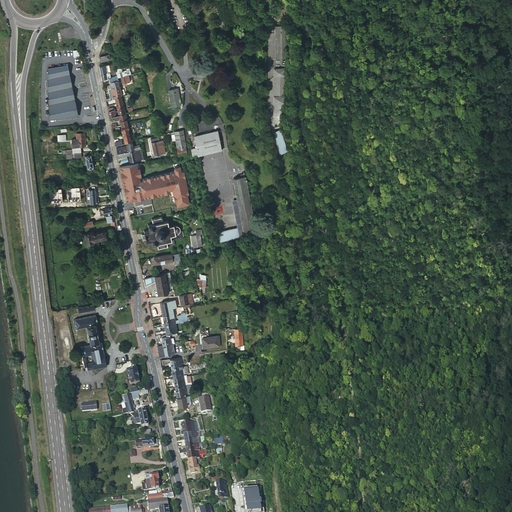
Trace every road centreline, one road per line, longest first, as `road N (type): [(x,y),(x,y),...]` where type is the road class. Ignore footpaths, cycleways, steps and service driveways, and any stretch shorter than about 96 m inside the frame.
road 1 (primary): [(66,511),(22,142)]
road 2 (tertiary): [(138,298),(86,44)]
road 3 (unclassified): [(112,0),(143,9),(175,65),(196,77),(211,68),(219,47),(214,0)]
road 4 (tertiary): [(186,511),(147,348)]
road 5 (primary): [(9,10),(22,142)]
road 6 (primary): [(22,142),(25,70),(45,20)]
